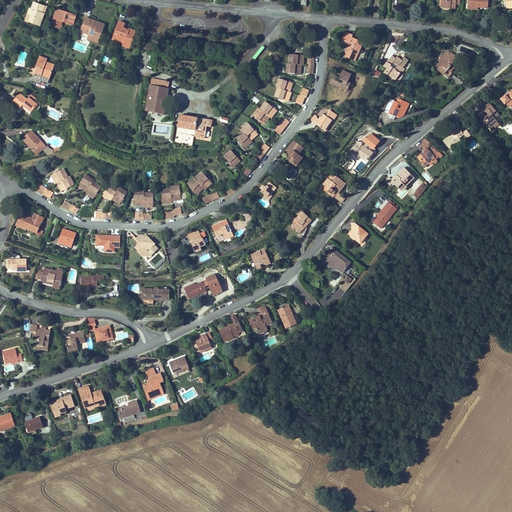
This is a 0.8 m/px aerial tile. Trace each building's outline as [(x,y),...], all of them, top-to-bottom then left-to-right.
[(488,0),(467,0),(467,9),(477,9),(478,7),(488,8),(488,0)] [(42,13),(44,6),(34,3),(32,10),(30,9),(28,14),(31,15),(29,22),(36,24),(41,22),(44,14),(42,13)] [(76,15),(57,9),(51,27),(61,30),(63,25),(61,25),(62,21),(73,25),(76,15)] [(103,28),(93,24),(94,21),(86,18),(81,32),(89,35),(87,39),(94,41),(95,39),(99,40),(103,28)] [(128,30),(123,28),(124,24),(119,22),(114,36),(119,38),(118,39),(124,42),(124,43),(123,46),(129,48),(135,31),(129,29),(128,30)] [(362,42),(356,39),(355,41),(351,39),(352,37),(353,35),(345,32),(342,39),(345,40),(344,41),(349,43),(348,45),(349,45),(348,49),(347,48),(343,56),(353,60),(362,42)] [(399,36),(393,35),(390,41),(395,44),(400,36),(399,36)] [(355,61),(363,42),(362,42),(353,60),(355,61)] [(450,64),(455,57),(451,54),(451,52),(449,52),(447,51),(441,58),(443,60),(441,62),(440,61),(435,67),(444,74),(447,70),(450,72),(454,67),(451,65),(450,64)] [(304,60),(304,55),(290,54),(289,63),(287,63),(286,73),(300,74),(301,70),(299,69),(299,65),(301,65),(302,60),(304,60)] [(46,61),(44,61),(45,58),(40,56),(36,66),(38,67),(35,73),(41,76),(40,80),(48,83),(55,64),(46,61)] [(402,60),(397,57),(395,58),(392,56),(389,60),(389,61),(388,62),(387,61),(383,66),(387,68),(383,73),(387,75),(388,75),(395,80),(400,73),(397,71),(400,66),(403,68),(408,60),(404,57),(402,60)] [(313,74),(315,58),(308,57),(307,73),(313,74)] [(389,60),(385,58),(380,64),(383,66),(387,61),(388,62),(389,61),(389,60)] [(405,69),(403,68),(400,66),(397,71),(400,73),(401,74),(405,69)] [(351,83),(348,82),(351,74),(342,70),(338,78),(342,80),(341,82),(336,80),(337,77),(333,75),(330,83),(337,86),(338,85),(339,86),(339,87),(344,90),(345,87),(348,88),(351,83)] [(288,91),(289,87),(291,87),(293,83),(279,78),(276,87),(278,88),(275,97),(288,101),(290,97),(288,96),(290,92),(288,91)] [(168,88),(150,85),(146,111),(163,114),(168,88)] [(302,105),(305,97),(306,98),(309,90),(303,88),(300,95),(299,95),(295,102),(302,105)] [(509,107),(511,104),(511,90),(509,93),(510,93),(506,96),(505,95),(500,99),(504,104),(505,103),(509,107)] [(20,108),(22,106),(24,104),(26,106),(25,106),(32,112),(35,108),(34,107),(37,104),(38,104),(40,102),(31,94),(27,99),(20,93),(15,98),(16,99),(14,102),(20,108)] [(397,102),(386,97),(380,109),(388,114),(387,117),(394,120),(395,117),(398,118),(404,115),(409,104),(398,98),(397,102)] [(277,110),(266,102),(260,109),(258,108),(253,115),(264,124),(267,121),(265,120),(268,116),(270,117),(273,113),(274,114),(277,110)] [(489,104),(481,102),(478,105),(478,113),(480,111),(487,106),(489,104)] [(26,106),(24,104),(22,106),(31,113),(32,112),(25,106),(26,106)] [(499,114),(492,106),(489,109),(487,106),(480,111),(483,114),(486,112),(488,114),(485,116),(481,119),(486,125),(487,124),(490,128),(494,125),(495,127),(499,124),(494,118),(499,114)] [(337,115),(330,110),(326,116),(324,114),(321,118),(321,117),(319,120),(316,123),(321,126),(320,127),(324,130),(331,120),(333,121),(337,115)] [(212,121),(198,118),(180,115),(177,127),(189,128),(187,135),(176,133),(175,143),(193,146),(194,136),(205,138),(207,126),(211,127),(212,121)] [(319,120),(316,118),(317,116),(314,115),(310,120),(320,127),(321,126),(316,123),(319,120)] [(284,118),(274,130),(280,135),(290,122),(284,118)] [(325,131),(333,121),(331,120),(324,130),(325,131)] [(457,127),(452,120),(448,124),(453,130),(457,127)] [(258,134),(248,123),(241,130),(242,131),(235,137),(245,148),(248,145),(247,144),(251,140),(250,139),(253,136),(255,137),(258,134)] [(462,133),(457,126),(457,127),(453,130),(452,130),(454,132),(443,141),(450,149),(456,144),(461,140),(459,138),(464,135),(467,138),(470,135),(466,130),(462,133)] [(46,147),(32,131),(25,137),(33,146),(31,148),(37,155),(46,147)] [(379,141),(371,134),(366,136),(363,140),(364,141),(363,143),(357,142),(350,151),(354,154),(356,153),(359,155),(362,158),(364,156),(367,159),(369,157),(373,153),(375,150),(373,148),(379,141)] [(33,146),(25,137),(23,139),(31,148),(33,146)] [(429,150),(427,148),(429,146),(431,143),(425,139),(420,146),(426,149),(423,151),(425,153),(423,155),(424,156),(423,157),(421,155),(417,158),(422,163),(422,165),(423,165),(425,167),(429,164),(428,162),(430,160),(433,163),(435,163),(436,162),(437,160),(436,159),(438,157),(441,158),(443,156),(434,146),(429,150)] [(298,154),(303,148),(294,141),(287,149),(291,153),(290,155),(287,159),(296,165),(302,157),(298,154)] [(260,160),(270,147),(264,143),(254,156),(260,160)] [(50,155),(53,150),(46,146),(43,152),(50,155)] [(239,159),(231,150),(224,156),(233,167),(237,164),(235,163),(239,159)] [(360,162),(355,170),(359,172),(364,165),(360,162)] [(252,171),(246,167),(241,173),(247,177),(252,171)] [(405,169),(404,168),(396,175),(398,177),(399,176),(399,175),(405,169)] [(74,184),(70,176),(68,177),(64,169),(51,175),(53,179),(55,179),(57,183),(59,182),(61,186),(59,187),(62,191),(74,184)] [(413,178),(405,169),(399,175),(399,176),(398,177),(396,175),(391,180),(400,189),(403,185),(405,186),(413,178)] [(212,183),(203,172),(196,179),(194,177),(187,184),(197,194),(200,191),(199,190),(203,187),(204,188),(208,185),(209,186),(212,183)] [(101,186),(93,181),(94,180),(86,175),(79,187),(82,189),(83,188),(87,190),(86,192),(91,195),(90,196),(94,199),(101,186)] [(332,195),(335,191),(334,190),(336,188),(337,190),(344,182),(337,176),(335,179),(330,175),(323,184),(329,189),(327,191),(332,195)] [(276,187),(269,182),(265,187),(261,192),(265,195),(267,197),(269,194),(271,195),(276,187)] [(335,191),(337,193),(338,193),(346,183),(344,182),(337,190),(336,188),(334,190),(335,191)] [(127,192),(119,187),(118,188),(110,183),(103,196),(107,198),(108,197),(112,199),(113,198),(117,200),(116,202),(120,204),(127,192)] [(36,190),(50,199),(54,193),(40,184),(36,190)] [(181,200),(179,185),(170,187),(170,188),(161,190),(163,204),(167,203),(167,201),(172,201),(172,199),(177,198),(177,200),(181,200)] [(420,185),(416,190),(421,194),(425,189),(420,185)] [(144,191),(135,191),(134,205),(139,205),(139,203),(144,203),(144,205),(149,205),(149,207),(153,207),(153,193),(144,193),(144,191)] [(205,204),(220,197),(217,191),(202,198),(205,204)] [(338,193),(337,193),(334,197),(341,203),(345,198),(338,193)] [(69,210),(76,214),(79,208),(72,204),(65,200),(62,206),(68,210),(69,210)] [(397,209),(388,202),(381,211),(382,211),(380,214),(379,213),(372,222),(381,229),(397,209)] [(174,216),(182,214),(181,207),(173,209),(173,211),(165,212),(166,219),(174,217),(174,216)] [(311,219),(301,210),(297,214),(298,216),(292,223),(294,224),(291,227),(294,230),(295,229),(298,232),(303,227),(302,226),(304,224),(305,225),(311,219)] [(43,218),(35,214),(32,219),(32,220),(30,220),(31,218),(21,214),(17,224),(26,228),(36,233),(35,235),(40,237),(42,231),(38,229),(43,218)] [(312,220),(311,219),(305,225),(304,224),(302,226),(303,227),(298,232),(299,233),(312,220)] [(229,224),(223,227),(221,222),(212,226),(216,236),(223,233),(225,239),(234,236),(229,224)] [(368,233),(359,226),(357,228),(353,228),(352,229),(348,234),(351,236),(352,236),(353,238),(358,242),(359,241),(362,241),(368,233)] [(75,233),(63,229),(59,242),(71,246),(75,233)] [(205,236),(204,232),(200,234),(198,230),(192,234),(195,241),(192,242),(190,243),(193,249),(200,246),(205,244),(203,237),(205,236)] [(135,247),(142,255),(147,251),(150,255),(158,248),(154,244),(146,236),(139,235),(139,234),(136,238),(139,242),(140,243),(138,245),(135,247)] [(120,236),(96,236),(96,244),(105,244),(105,245),(105,252),(114,252),(114,247),(120,247),(120,236)] [(345,258),(332,248),(321,262),(323,263),(323,262),(325,264),(328,263),(328,265),(331,267),(335,266),(337,268),(339,265),(342,268),(345,268),(348,265),(343,260),(345,258)] [(271,263),(266,252),(264,252),(263,250),(257,252),(258,254),(256,255),(255,253),(251,255),(255,264),(259,262),(260,264),(264,262),(265,264),(266,265),(271,263)] [(16,268),(16,267),(18,267),(18,270),(18,271),(26,271),(26,259),(21,259),(11,259),(8,260),(8,268),(16,268)] [(56,271),(44,268),(43,272),(41,279),(41,280),(48,282),(48,281),(54,282),(53,285),(53,288),(60,289),(63,273),(62,272),(56,271)] [(41,279),(43,272),(36,271),(34,276),(33,278),(41,279)] [(345,292),(356,278),(349,273),(346,276),(338,286),(345,292)] [(97,279),(104,279),(104,275),(80,274),(80,286),(97,286),(97,279)] [(206,280),(195,285),(195,284),(184,289),(188,297),(206,289),(205,286),(208,285),(210,289),(212,293),(222,288),(215,274),(205,278),(206,280)] [(336,275),(331,283),(335,286),(340,277),(336,275)] [(206,289),(188,297),(189,299),(210,289),(208,285),(205,286),(206,289)] [(152,291),(152,289),(146,288),(146,299),(159,299),(161,303),(164,299),(165,298),(165,297),(169,297),(169,290),(158,290),(159,288),(155,287),(155,289),(155,291),(152,291)] [(261,314),(268,311),(265,306),(258,308),(261,314)] [(292,313),(290,308),(279,312),(286,328),(296,324),(291,314),(292,313)] [(272,320),(268,311),(261,314),(248,320),(250,324),(254,322),(256,327),(259,333),(268,329),(266,326),(265,323),(272,320)] [(93,321),(92,318),(86,318),(86,320),(87,322),(89,327),(94,326),(95,325),(94,320),(93,321)] [(234,323),(219,330),(224,341),(233,337),(232,335),(234,334),(238,333),(242,331),(238,322),(234,323)] [(113,338),(110,326),(95,330),(98,342),(113,338)] [(34,348),(48,350),(50,331),(46,330),(46,328),(41,327),(41,330),(37,329),(36,329),(36,331),(36,334),(34,348)] [(85,342),(83,332),(72,334),(73,339),(71,339),(66,340),(69,352),(78,350),(77,344),(85,342)] [(200,350),(211,345),(209,341),(213,340),(210,332),(206,334),(206,333),(202,335),(203,337),(200,338),(200,340),(194,343),(197,350),(199,349),(200,350)] [(17,355),(15,348),(2,352),(6,363),(6,364),(11,362),(18,360),(19,362),(23,361),(21,354),(17,355)] [(189,368),(184,356),(169,362),(174,374),(189,368)] [(153,368),(146,371),(150,382),(151,385),(147,386),(146,384),(143,385),(148,397),(152,395),(152,396),(157,394),(158,396),(164,394),(160,385),(159,386),(158,383),(159,383),(163,381),(161,377),(160,377),(159,374),(156,375),(153,368)] [(91,394),(88,387),(79,390),(85,407),(94,404),(94,403),(99,401),(100,406),(106,404),(101,390),(95,392),(96,393),(91,395),(91,394)] [(70,395),(61,398),(61,399),(62,401),(52,404),(55,413),(58,412),(59,414),(66,411),(65,409),(74,406),(70,395)] [(129,407),(128,408),(127,406),(118,409),(121,418),(133,414),(141,412),(137,400),(128,403),(129,406),(129,407)] [(94,404),(85,407),(87,412),(96,409),(95,408),(98,407),(98,408),(106,405),(106,404),(100,406),(99,401),(94,403),(94,404)] [(121,418),(122,421),(129,419),(130,422),(135,420),(133,414),(121,418)] [(11,416),(4,419),(4,420),(2,420),(1,417),(0,416),(0,431),(15,426),(11,416)] [(33,419),(25,422),(29,436),(37,433),(35,429),(43,427),(40,417),(33,419)]
